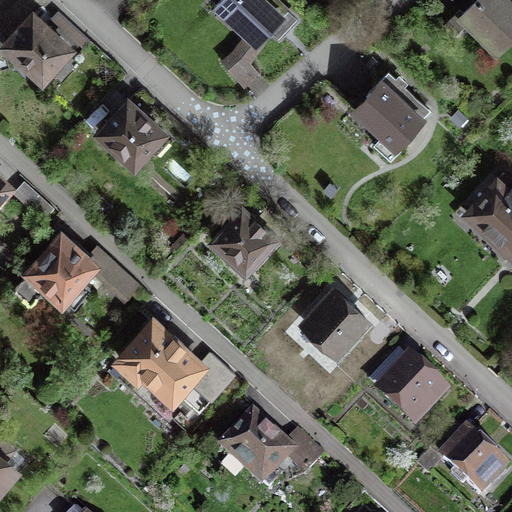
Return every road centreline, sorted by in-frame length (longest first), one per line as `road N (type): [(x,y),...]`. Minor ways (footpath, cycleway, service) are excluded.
road 1 (residential): [(511,402),(227,138)]
road 2 (residential): [(227,138),(390,0)]
road 3 (residential): [(227,138),(76,0)]
